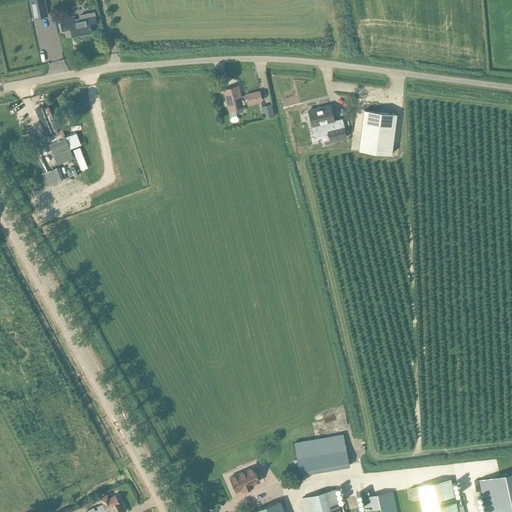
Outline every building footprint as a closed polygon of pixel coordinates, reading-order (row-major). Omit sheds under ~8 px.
[(29,0),(34,18),(47,16),(43,0),(29,0)] [(71,30),(72,37),(92,33),(90,25),(97,24),(94,12),(78,15),(79,19),(75,20),(74,17),(60,20),(63,31),(71,30)] [(237,113),(239,113),(241,113),(243,111),(243,109),(243,107),(243,105),(247,104),(262,101),(259,91),(245,94),(245,95),(241,96),(238,86),(224,90),(229,111),(235,109),(235,110),(236,112),(237,113)] [(274,117),(271,104),(261,107),(264,119),(274,117)] [(45,135),(57,165),(74,159),(62,129),(58,131),(48,105),(36,109),(46,135),(45,135)] [(343,126),(341,115),(333,117),(330,105),(308,111),(314,135),(327,131),(330,141),(346,138),(343,126)] [(397,114),(364,110),(358,150),(392,155),(397,114)] [(61,126),(73,121),(70,113),(58,118),(61,126)] [(38,144),(32,131),(26,134),(31,147),(38,144)] [(32,149),(42,174),(47,172),(37,147),(32,149)] [(350,467),(344,434),(293,444),(299,476),(350,467)] [(229,477),(236,492),(241,490),(243,492),(253,488),(252,485),(260,482),(253,467),(229,477)] [(511,511),(511,473),(474,481),(476,492),(482,490),(487,511),(511,511)] [(457,511),(451,479),(424,485),(409,488),(411,497),(412,501),(419,500),(422,511),(457,511)] [(340,511),(334,489),(326,491),(300,497),(303,511),(340,511)] [(360,492),(364,511),(397,511),(393,491),(369,496),(368,491),(360,492)] [(124,511),(125,511),(116,495),(110,499),(107,494),(100,498),(103,504),(97,507),(98,510),(95,511),(94,511),(124,511)] [(284,511),(280,501),(252,511),(284,511)]
